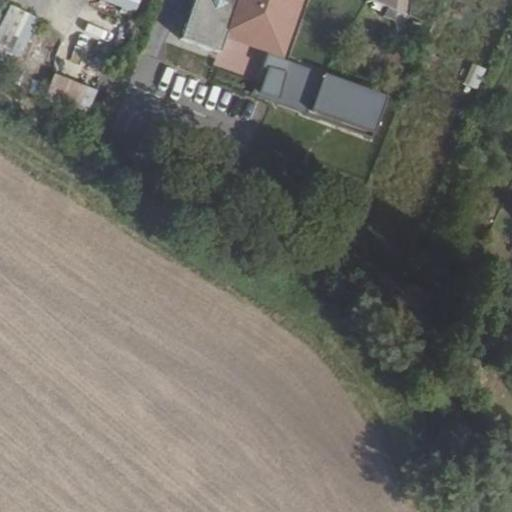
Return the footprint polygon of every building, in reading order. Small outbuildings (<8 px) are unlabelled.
[(136,13),(140,0),(102,0),(102,2),(136,13)] [(199,0),(186,44),(225,56),(234,27),(245,30),(247,24),(286,36),(296,0),(199,0)] [(372,0),(389,7),(385,17),(394,22),(394,9),(394,0),(372,0)] [(10,5),(0,27),(0,56),(19,64),(39,18),(10,5)] [(275,50),(269,65),(287,66),(291,56),(275,50)] [(373,135),(388,95),(326,70),(291,56),(287,66),(269,65),(260,91),(275,97),(307,109),(305,113),(372,138),(373,135)] [(54,76),(48,95),(91,109),(97,89),(54,76)]
